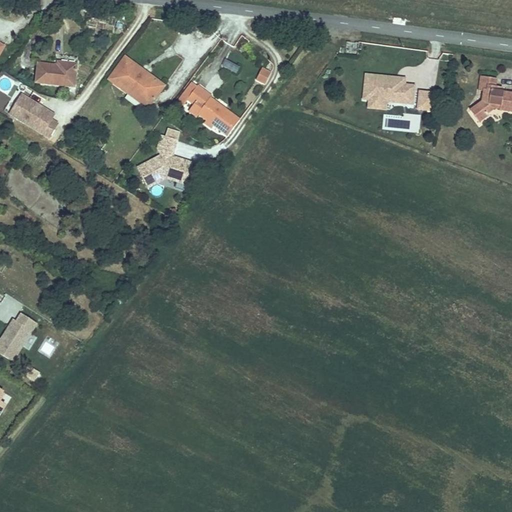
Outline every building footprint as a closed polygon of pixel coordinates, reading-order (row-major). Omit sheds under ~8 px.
[(0,64),(8,51),(1,47),(3,44),(0,42),(0,64)] [(112,80),(150,108),(153,104),(119,79),(134,60),(130,57),(112,80)] [(153,104),(167,86),(134,60),(119,79),(153,104)] [(237,75),(241,66),(225,60),(222,69),(237,75)] [(44,66),(42,85),(81,89),(83,65),(65,64),(63,63),(63,67),(44,66)] [(220,67),(208,86),(218,92),(230,73),(220,67)] [(260,81),(269,85),(275,74),(266,69),(260,81)] [(511,91),(506,91),(497,89),(498,81),(498,75),(483,73),(481,87),(488,88),(486,98),(473,108),(482,119),(490,113),(489,112),(495,107),(496,103),(502,103),(501,108),(511,109),(511,91)] [(402,102),(403,95),(400,93),(401,87),(404,84),(404,78),(365,74),(363,98),(369,99),(370,99),(374,95),(382,96),(386,100),(402,102)] [(506,91),(507,83),(498,81),(497,89),(506,91)] [(244,122),(214,100),(212,102),(203,96),(206,92),(194,83),(181,102),(185,105),(190,99),(197,104),(192,110),(201,117),(202,115),(210,121),(209,123),(217,130),(219,127),(233,137),(244,122)] [(412,103),(414,85),(404,84),(401,87),(400,93),(403,95),(402,102),(412,103)] [(418,91),(417,112),(435,113),(436,92),(418,91)] [(214,100),(215,98),(206,92),(203,96),(212,102),(214,100)] [(385,108),(386,100),(382,96),(374,95),(370,99),(369,99),(369,107),(385,108)] [(55,122),(59,116),(40,105),(38,107),(35,105),(36,103),(27,96),(15,115),(54,139),(62,126),(55,122)] [(196,166),(186,163),(185,165),(182,164),(183,161),(174,159),(182,134),(170,131),(168,138),(164,137),(160,150),(163,157),(139,170),(148,188),(168,177),(181,182),(183,175),(192,178),(196,166)] [(189,187),(192,178),(183,175),(181,182),(168,177),(148,188),(149,190),(168,181),(189,187)] [(0,352),(13,361),(37,324),(21,313),(16,321),(18,322),(15,326),(14,325),(6,337),(3,335),(0,340),(0,352)] [(6,337),(14,325),(15,326),(18,322),(16,321),(13,319),(3,335),(6,337)] [(50,356),(57,343),(47,338),(40,351),(50,356)] [(39,373),(28,366),(23,373),(35,380),(39,373)]
